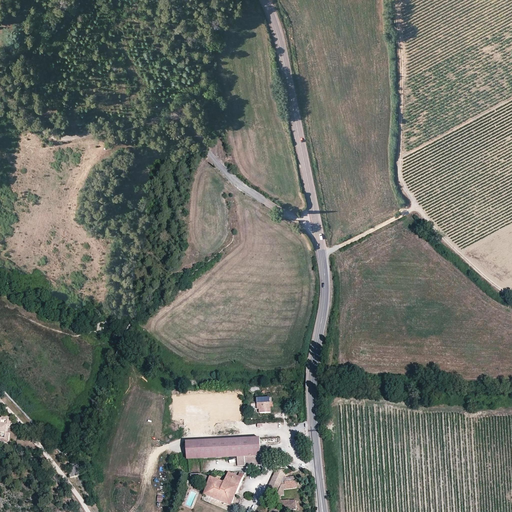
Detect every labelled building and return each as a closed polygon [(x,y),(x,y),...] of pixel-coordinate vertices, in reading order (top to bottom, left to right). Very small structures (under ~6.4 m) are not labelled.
[(257,409),(259,409),(259,413),(271,412),(271,403),(273,403),(272,398),(257,399),(257,403),(257,409)] [(2,416),(1,419),(7,420),(7,425),(10,426),(11,419),(10,417),(2,416)] [(9,433),(6,433),(5,438),(0,437),(0,440),(7,441),(9,433)] [(260,439),(186,442),(186,445),(186,448),(187,460),(238,458),(238,466),(261,465),(260,439)] [(70,477),(70,478),(76,477),(79,477),(79,475),(82,475),(82,474),(79,474),(79,471),(81,471),(81,470),(79,470),(78,465),(72,466),(71,466),(68,466),(68,467),(67,467),(67,468),(69,468),(69,471),(67,471),(67,472),(69,472),(69,476),(68,476),(68,477),(70,477)] [(285,476),(287,471),(276,471),(264,496),(273,499),(275,497),(276,497),(275,503),(273,509),(271,508),(269,511),(279,511),(280,510),(295,510),(296,501),(281,501),(281,496),(284,495),(284,490),(298,488),(298,486),(300,485),(299,481),(296,481),(295,477),(286,477),(285,476)] [(210,477),(210,478),(203,495),(231,507),(235,497),(240,486),(244,476),(240,474),(239,477),(229,473),(224,483),(210,477)]
